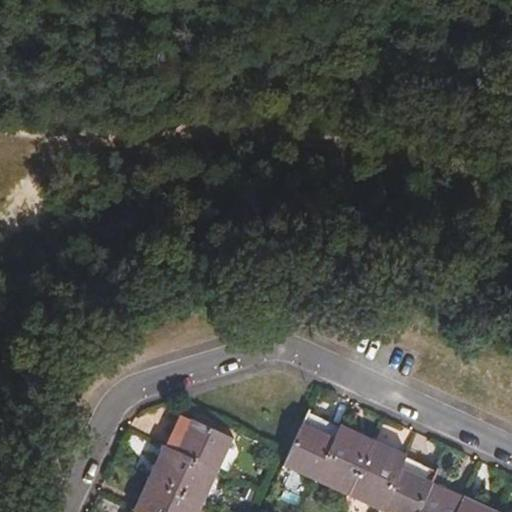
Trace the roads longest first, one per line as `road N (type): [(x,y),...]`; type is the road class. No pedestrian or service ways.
road 1 (residential): [(511,452),(276,343),(110,394),(58,511)]
road 2 (track): [(0,131),(259,127),(511,181)]
